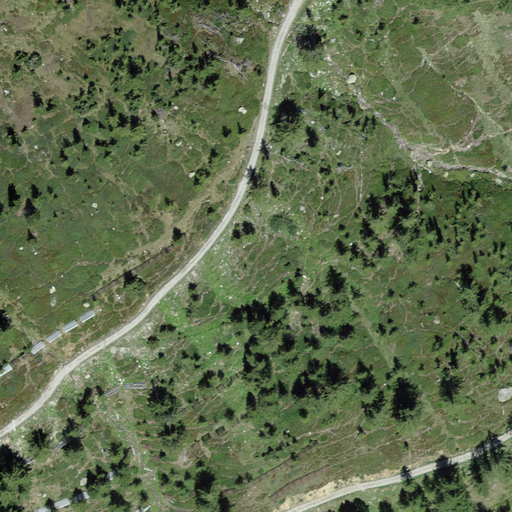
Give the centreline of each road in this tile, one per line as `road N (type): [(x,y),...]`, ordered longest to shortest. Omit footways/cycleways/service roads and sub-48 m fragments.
road 1 (track): [(0,433),(76,360),(136,321),(216,233),(253,161),(277,42)]
road 2 (track): [(511,432),(466,457),(293,511)]
